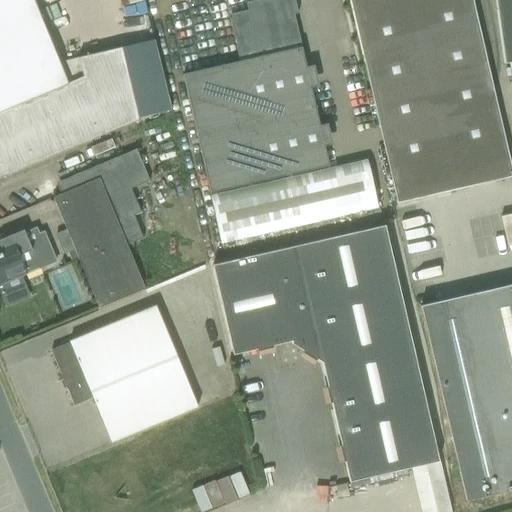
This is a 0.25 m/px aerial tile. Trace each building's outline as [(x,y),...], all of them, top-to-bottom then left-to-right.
[(0,0),(0,177),(139,121),(121,48),(59,63),(33,0),(0,0)] [(241,62),(182,75),(209,194),(328,167),(301,48),(294,15),(298,14),(294,0),(268,0),(264,1),(265,7),(230,15),(241,62)] [(348,0),(395,204),(511,177),(511,175),(471,0),(348,0)] [(511,0),(493,0),(503,65),(511,64),(511,72),(511,0)] [(74,250),(99,309),(145,290),(126,245),(143,239),(133,216),(140,213),(131,189),(149,182),(144,168),(136,150),(61,181),(58,189),(60,195),(53,198),(66,230),(74,250)] [(213,197),(223,245),(378,210),(367,163),(213,197)] [(403,204),(394,206),(396,215),(404,213),(403,204)] [(349,483),(410,469),(439,462),(384,226),(212,266),(232,356),(291,342),(291,345),(321,363),(349,483)] [(0,284),(27,274),(57,262),(45,232),(40,234),(37,228),(24,233),(22,228),(0,236),(0,284)] [(56,234),(65,254),(74,250),(66,230),(56,234)] [(425,326),(467,501),(511,490),(511,285),(420,307),(425,326)] [(92,398),(111,443),(197,407),(190,388),(156,307),(51,350),(74,406),(92,398)]
